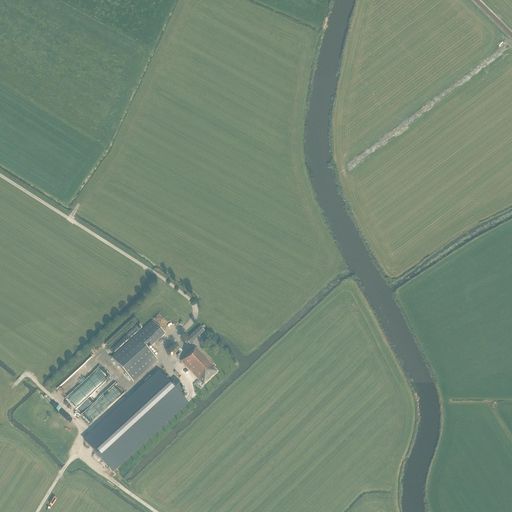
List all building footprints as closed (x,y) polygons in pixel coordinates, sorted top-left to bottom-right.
[(130,330),(134,334),(143,325),(134,315),(113,334),(119,341),(130,330)] [(148,350),(165,335),(153,321),(112,359),(133,382),(157,360),(148,350)] [(185,340),(190,345),(204,332),(200,327),(185,340)] [(174,350),(178,354),(183,349),(179,345),(174,350)] [(186,356),(180,361),(203,385),(217,372),(213,367),(213,366),(210,363),(196,348),(187,357),(186,356)] [(159,372),(84,440),(113,472),(188,404),(179,394),(184,389),(175,379),(170,384),(159,372)] [(109,388),(115,382),(114,380),(115,378),(111,374),(96,391),(95,393),(96,395),(97,394),(98,394),(102,395),(105,392),(107,393),(106,395),(110,398),(116,400),(117,398),(118,393),(119,393),(116,392),(116,393),(115,396),(111,393),(112,393),(110,391),(107,390),(108,388),(109,388)]
